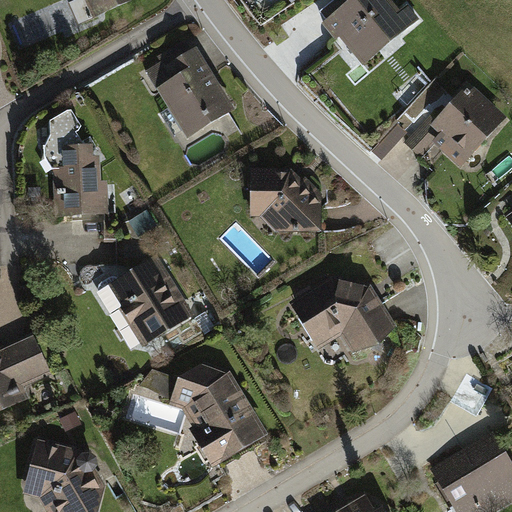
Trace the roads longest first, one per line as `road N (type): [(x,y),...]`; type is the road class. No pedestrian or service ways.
road 1 (residential): [(210,0),(279,84),(422,220),(461,306)]
road 2 (residential): [(194,0),(14,112),(3,130),(12,238)]
road 3 (residential): [(461,306),(425,387),(396,418),(244,511)]
